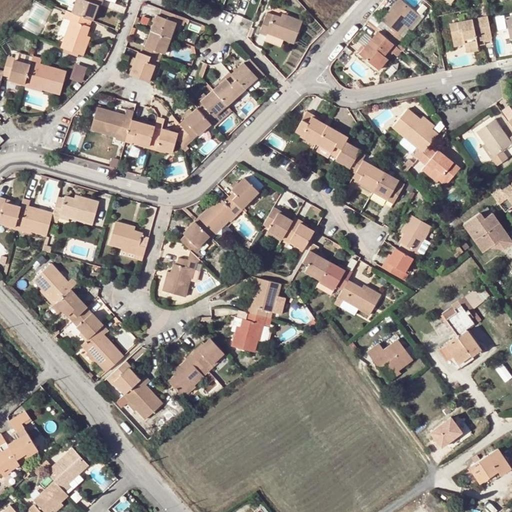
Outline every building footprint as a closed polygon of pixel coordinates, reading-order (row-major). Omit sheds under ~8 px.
[(80,0),(75,14),(90,20),(93,21),(97,13),(99,5),(102,6),(103,0),(80,0)] [(386,33),(384,36),(394,44),(396,46),(398,42),(403,38),(399,35),(406,26),(417,13),(401,0),(383,22),(391,28),(386,33)] [(183,25),(186,18),(163,10),(160,16),(158,16),(152,31),(171,38),(177,23),(179,24),(183,25)] [(90,20),(75,14),(73,13),(70,20),(72,21),(67,35),(62,48),(66,49),(80,54),(84,56),(89,41),(86,39),(87,36),(90,28),(88,26),(90,20)] [(406,26),(410,29),(412,31),(422,17),(417,13),(406,26)] [(368,22),(371,25),(373,22),(386,33),(391,28),(383,22),(374,14),(368,22)] [(267,32),(282,38),(284,39),(294,42),(302,21),(287,16),(286,20),(281,18),(273,15),(272,17),(266,15),(260,32),(267,35),(267,32)] [(484,40),(493,38),(488,16),(484,17),(451,24),(455,45),(466,43),(466,46),(467,49),(478,46),(475,28),(481,27),(484,40)] [(501,30),(509,29),(507,20),(499,21),(501,30)] [(373,22),(371,25),(380,32),(384,36),(386,33),(373,22)] [(177,23),(171,38),(174,39),(179,24),(177,23)] [(406,26),(399,35),(403,38),(410,29),(406,26)] [(144,46),(142,53),(158,58),(161,60),(163,53),(165,54),(168,47),(171,38),(152,31),(149,40),(146,47),(144,46)] [(281,46),(284,39),(282,38),(267,32),(267,35),(265,39),(281,46)] [(394,44),(384,36),(380,32),(368,46),(362,54),(361,55),(368,61),(377,50),(385,56),(389,50),(394,44)] [(397,56),(402,51),(398,48),(396,46),(394,44),(389,50),(394,54),(397,56)] [(366,45),(359,52),(362,54),(368,46),(366,45)] [(377,50),(368,61),(380,70),(389,59),(385,56),(377,50)] [(385,56),(389,59),(394,54),(389,50),(385,56)] [(158,58),(142,53),(140,52),(137,59),(134,66),(131,75),(150,82),(158,58)] [(12,81),(25,84),(30,65),(21,62),(15,61),(16,58),(8,56),(4,72),(3,75),(10,76),(9,80),(12,81)] [(33,56),(30,65),(25,84),(43,89),(60,93),(66,72),(40,65),(42,58),(33,56)] [(152,83),(161,60),(158,58),(150,82),(152,83)] [(260,80),(265,75),(251,60),(246,65),(245,63),(232,74),(246,89),(250,85),(258,78),(260,80)] [(82,82),(87,67),(75,63),(69,78),(82,82)] [(246,89),(232,74),(231,73),(226,77),(228,79),(222,84),(217,89),(215,90),(229,105),(235,100),(246,89)] [(250,85),(252,87),(260,80),(258,78),(250,85)] [(213,93),(208,97),(202,102),(203,104),(198,108),(212,123),(218,118),(216,116),(229,105),(215,90),(213,93)] [(199,99),(202,102),(208,97),(205,94),(199,99)] [(216,116),(218,118),(230,107),(229,105),(216,116)] [(117,136),(127,139),(133,120),(135,112),(128,110),(127,111),(126,115),(125,118),(116,115),(117,113),(98,108),(92,129),(117,136)] [(186,119),(180,124),(184,129),(189,135),(181,142),(183,149),(212,123),(198,108),(193,112),(186,119)] [(511,110),(510,108),(502,113),(508,123),(511,120),(511,110)] [(184,116),(186,119),(193,112),(191,109),(184,116)] [(418,159),(419,158),(428,147),(439,134),(433,129),(431,130),(423,123),(424,122),(408,109),(393,127),(417,147),(412,154),(414,156),(418,159)] [(317,143),(327,126),(320,122),(313,118),(315,115),(308,111),(296,131),(302,134),(317,143)] [(177,125),(180,123),(173,115),(171,117),(177,125)] [(166,117),(159,116),(156,127),(155,129),(163,131),(163,129),(166,117)] [(218,118),(212,123),(215,127),(221,121),(218,118)] [(436,126),(427,118),(424,122),(423,123),(431,130),(433,129),(436,126)] [(151,146),(155,129),(156,127),(133,120),(127,139),(127,142),(133,144),(134,141),(141,143),(151,146)] [(511,146),(511,138),(508,141),(494,121),(478,133),(487,146),(495,157),(491,159),(497,167),(506,160),(501,152),(511,145),(511,146)] [(321,145),(339,155),(346,142),(348,138),(327,126),(317,143),(321,145)] [(163,131),(155,129),(151,146),(150,148),(157,150),(157,148),(167,151),(174,152),(177,140),(181,142),(189,135),(184,129),(179,133),(163,129),(163,131)] [(301,137),(316,145),(317,143),(302,134),(301,137)] [(339,155),(337,157),(336,159),(343,162),(351,167),(349,169),(356,173),(363,161),(366,156),(360,152),(361,150),(346,142),(339,155)] [(320,148),(337,157),(339,155),(321,145),(320,148)] [(487,146),(484,148),(491,159),(495,157),(487,146)] [(438,150),(436,153),(428,147),(419,158),(427,165),(427,164),(434,170),(431,172),(440,180),(446,185),(460,168),(448,158),(446,160),(444,158),(446,156),(438,150)] [(406,173),(415,163),(410,159),(403,168),(406,173)] [(384,172),(363,161),(356,173),(353,178),(364,183),(375,189),(384,172)] [(422,170),(438,182),(440,180),(431,172),(434,170),(427,164),(427,165),(422,170)] [(398,183),(399,181),(384,172),(375,189),(389,198),(388,200),(394,204),(404,186),(398,183)] [(245,177),(239,182),(234,188),(233,189),(234,191),(229,196),(242,209),(259,192),(245,177)] [(362,186),(373,192),(375,189),(364,183),(362,186)] [(511,184),(503,192),(501,189),(493,195),(505,213),(511,207),(511,203),(511,202),(511,201),(511,184)] [(389,198),(375,189),(373,192),(388,200),(389,198)] [(58,197),(56,206),(54,213),(51,221),(58,222),(60,218),(60,215),(70,218),(93,224),(99,202),(80,197),(79,199),(76,198),(66,195),(65,199),(58,197)] [(213,209),(211,207),(196,222),(212,237),(229,220),(236,213),(237,214),(242,209),(229,196),(224,201),(222,199),(216,206),(213,209)] [(439,202),(433,196),(429,199),(435,206),(439,202)] [(0,221),(6,224),(16,226),(21,208),(14,206),(6,204),(7,200),(0,197),(0,221)] [(47,235),(51,221),(54,213),(38,209),(37,212),(29,209),(29,206),(31,201),(23,199),(21,208),(16,226),(32,231),(47,235)] [(269,231),(283,239),(285,237),(293,221),(286,217),(279,213),(281,211),(274,207),(264,225),(270,228),(269,231)] [(483,219),(492,213),(488,207),(478,213),(483,219)] [(237,214),(236,213),(229,220),(231,221),(237,214)] [(497,242),(508,234),(492,213),(483,219),(478,213),(463,224),(483,251),(497,242)] [(399,249),(414,258),(416,259),(420,252),(417,251),(425,238),(431,226),(412,215),(404,229),(407,230),(405,234),(400,242),(402,243),(399,249)] [(309,225),(296,217),(295,219),(308,227),(309,225)] [(308,227),(295,219),(293,221),(285,237),(298,245),(305,249),(315,231),(308,227)] [(131,230),(132,226),(116,222),(110,243),(123,247),(138,251),(137,253),(143,256),(149,238),(142,236),(143,233),(135,231),(131,230)] [(186,235),(181,240),(191,250),(195,254),(200,249),(199,247),(209,237),(211,238),(212,237),(196,222),(184,233),(186,235)] [(267,233),(282,241),(283,239),(269,231),(267,233)] [(501,248),(511,240),(508,234),(497,242),(489,248),(501,248)] [(469,246),(461,236),(457,239),(465,250),(469,246)] [(199,247),(200,249),(211,238),(209,237),(199,247)] [(298,245),(285,237),(283,239),(297,247),(298,245)] [(420,252),(427,240),(425,238),(417,251),(420,252)] [(458,243),(454,245),(460,253),(463,251),(458,243)] [(51,253),(53,247),(45,245),(43,251),(51,253)] [(323,258),(316,254),(317,252),(319,248),(313,245),(304,262),(309,265),(306,271),(321,280),(331,263),(323,258)] [(123,247),(121,255),(142,261),(143,256),(137,253),(138,251),(123,247)] [(407,270),(414,258),(399,249),(396,248),(392,256),(388,262),(386,261),(382,267),(400,277),(403,271),(406,272),(407,270)] [(201,259),(195,254),(191,250),(188,260),(179,258),(177,264),(174,263),(172,272),(171,276),(167,275),(163,291),(186,297),(191,279),(193,269),(196,270),(198,262),(201,259)] [(251,255),(250,258),(265,264),(266,262),(251,255)] [(409,272),(416,259),(414,258),(407,270),(409,272)] [(343,289),(348,281),(353,272),(346,268),(344,270),(337,266),(331,263),(321,280),(336,288),(337,286),(343,289)] [(43,289),(56,303),(71,290),(77,283),(72,278),(68,282),(66,284),(60,277),(62,276),(51,264),(35,280),(43,289)] [(66,284),(68,282),(62,276),(60,277),(66,284)] [(250,305),(248,313),(267,318),(268,311),(274,312),(277,297),(281,284),(259,278),(255,294),(258,295),(255,307),(252,306),(250,305)] [(321,280),(317,286),(332,295),(336,288),(321,280)] [(362,289),(348,281),(343,289),(339,297),(345,300),(353,305),(370,314),(381,295),(367,287),(365,290),(362,289)] [(41,291),(54,306),(56,303),(43,289),(41,291)] [(71,290),(56,303),(54,306),(60,312),(63,310),(73,321),(87,308),(71,290)] [(285,299),(277,297),(274,312),(281,314),(285,299)] [(461,305),(471,319),(474,318),(461,300),(453,306),(454,307),(455,309),(461,305)] [(472,356),(473,356),(481,350),(467,330),(475,324),(471,319),(461,305),(455,309),(454,307),(443,315),(459,336),(446,345),(439,350),(446,362),(454,357),(459,363),(471,355),(472,356)] [(103,325),(87,308),(73,321),(83,332),(89,339),(103,325)] [(272,319),(267,318),(248,313),(239,310),(237,317),(243,319),(240,331),(237,331),(233,346),(255,352),(258,340),(262,325),(265,325),(270,327),(272,319)] [(237,317),(234,330),(237,331),(240,331),(243,319),(237,317)] [(103,325),(89,339),(87,341),(82,345),(89,352),(96,360),(107,371),(124,356),(110,342),(108,343),(102,337),(104,335),(109,331),(103,325)] [(80,334),(87,341),(89,339),(83,332),(80,334)] [(197,347),(191,352),(205,366),(210,362),(212,364),(213,363),(224,353),(211,338),(206,343),(199,349),(197,347)] [(380,363),(382,366),(380,368),(386,376),(396,368),(398,370),(399,369),(413,359),(399,339),(384,350),(380,344),(368,353),(377,365),(380,363)] [(74,349),(76,351),(82,345),(81,343),(74,349)] [(94,362),(96,360),(89,352),(87,354),(94,362)] [(178,372),(175,375),(168,381),(182,396),(194,384),(204,375),(200,371),(205,366),(191,352),(186,357),(188,359),(176,369),(178,372)] [(216,365),(227,355),(224,353),(213,363),(216,365)] [(462,368),(475,358),(473,356),(472,356),(471,355),(459,363),(462,368)] [(130,369),(132,367),(126,361),(111,375),(116,380),(114,382),(121,389),(126,394),(140,380),(135,374),(130,369)] [(204,375),(209,371),(205,366),(200,371),(204,375)] [(396,368),(386,376),(389,380),(401,372),(399,369),(398,370),(396,368)] [(116,380),(111,375),(108,379),(119,391),(121,389),(114,382),(116,380)] [(150,381),(146,376),(140,380),(126,394),(124,395),(129,401),(137,409),(146,419),(163,404),(153,393),(151,396),(143,387),(146,385),(150,381)] [(194,384),(182,396),(184,398),(196,386),(194,384)] [(151,396),(153,393),(146,385),(143,387),(151,396)] [(135,411),(137,409),(129,401),(127,403),(135,411)] [(10,422),(25,412),(21,405),(7,417),(10,422)] [(16,440),(8,445),(17,458),(27,453),(28,455),(38,449),(22,423),(30,418),(26,411),(25,412),(10,422),(14,429),(15,428),(18,432),(13,435),(16,440)] [(440,447),(463,432),(451,414),(428,429),(440,447)] [(17,458),(8,445),(1,434),(0,434),(0,447),(3,451),(0,453),(0,471),(1,471),(8,467),(10,470),(20,464),(17,458)] [(45,472),(54,481),(65,493),(71,487),(68,485),(79,475),(89,465),(73,447),(45,472)] [(497,448),(469,468),(479,483),(487,477),(498,470),(501,474),(510,468),(501,454),(499,451),(497,448)] [(27,453),(17,458),(20,464),(30,458),(28,455),(27,453)] [(4,476),(12,471),(10,470),(8,467),(1,471),(4,476)] [(501,474),(498,470),(487,477),(490,481),(501,474)] [(83,480),(79,475),(68,485),(71,487),(73,489),(83,480)] [(46,511),(59,501),(66,494),(65,493),(54,481),(34,499),(37,502),(46,511)] [(53,511),(62,504),(59,501),(46,511),(53,511)]
